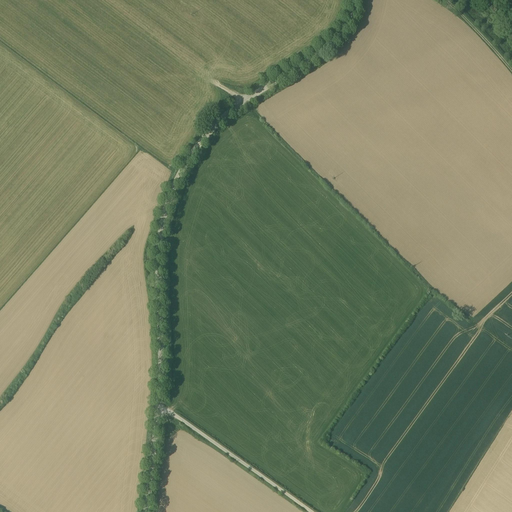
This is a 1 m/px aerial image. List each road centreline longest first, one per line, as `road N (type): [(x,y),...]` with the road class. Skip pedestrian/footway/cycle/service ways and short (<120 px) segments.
road 1 (secondary): [(146,511),(161,361),(159,240),(172,190),(218,122),(328,46),(354,0)]
road 2 (track): [(310,511),(158,408)]
